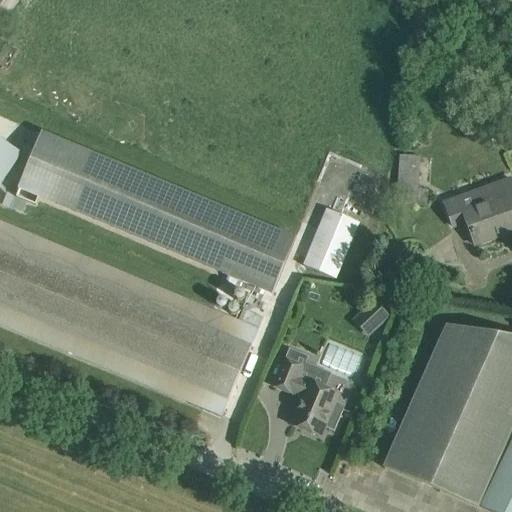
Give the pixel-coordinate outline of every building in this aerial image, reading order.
[(442,73),(421,76),(423,94),(445,91),(442,73)] [(18,190),(273,297),(297,238),(42,132),(18,190)] [(0,186),(21,154),(0,140),(0,186)] [(400,157),(397,203),(417,206),(420,158),(400,157)] [(511,180),(445,206),(454,229),(467,224),(476,248),(511,233),(511,180)] [(304,267),(336,280),(360,224),(327,209),(304,267)] [(0,323),(222,416),(258,331),(0,223),(0,323)] [(394,286),(394,293),(411,294),(411,287),(415,288),(416,278),(420,279),(422,260),(400,259),(401,251),(387,250),(384,285),(394,286)] [(353,321),(369,337),(389,316),(374,300),(353,321)] [(384,470),(477,509),(511,427),(511,338),(448,327),(384,470)] [(289,350),(285,360),(303,368),(304,369),(309,358),(289,350)] [(281,369),(273,387),(292,395),(292,394),(300,397),(294,412),(298,414),(292,427),(321,439),(325,428),(335,433),(346,408),(336,404),(339,396),(307,382),(306,383),(298,380),(303,368),(285,360),(281,369)]
